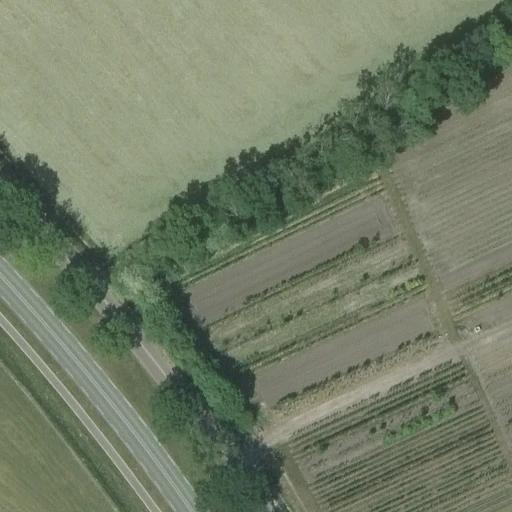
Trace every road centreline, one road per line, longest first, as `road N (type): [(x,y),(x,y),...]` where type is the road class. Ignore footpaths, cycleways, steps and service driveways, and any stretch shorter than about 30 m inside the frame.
road 1 (unclassified): [(0,187),(79,272),(242,474),(263,511)]
road 2 (primary): [(192,511),(0,279)]
